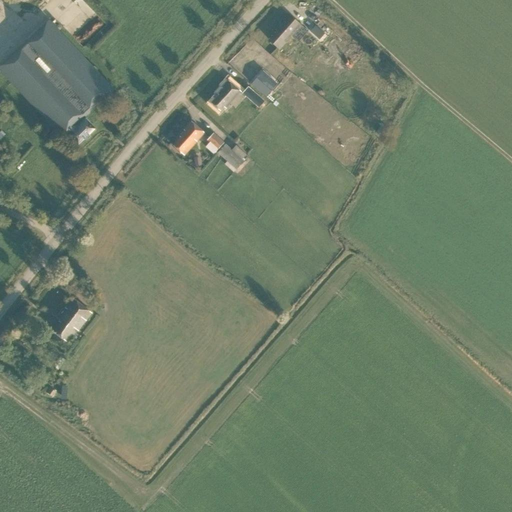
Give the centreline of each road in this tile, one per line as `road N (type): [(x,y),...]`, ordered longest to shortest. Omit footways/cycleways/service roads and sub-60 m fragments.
road 1 (tertiary): [(0,313),(188,78),(261,0)]
road 2 (track): [(331,0),(511,160)]
